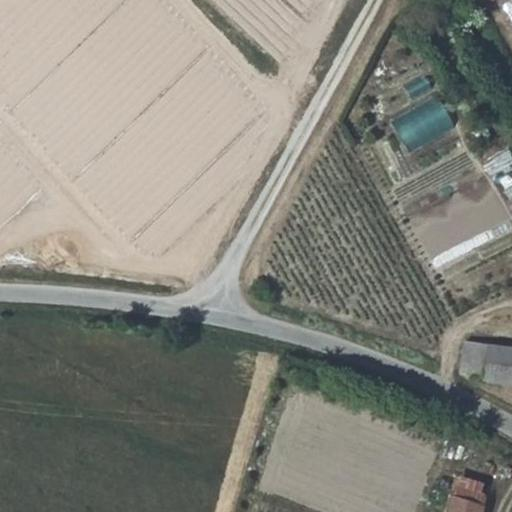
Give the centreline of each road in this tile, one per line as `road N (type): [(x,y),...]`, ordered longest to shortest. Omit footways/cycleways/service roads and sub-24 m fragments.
road 1 (unclassified): [(0,297),(338,320),(511,424)]
road 2 (track): [(366,0),(196,312)]
